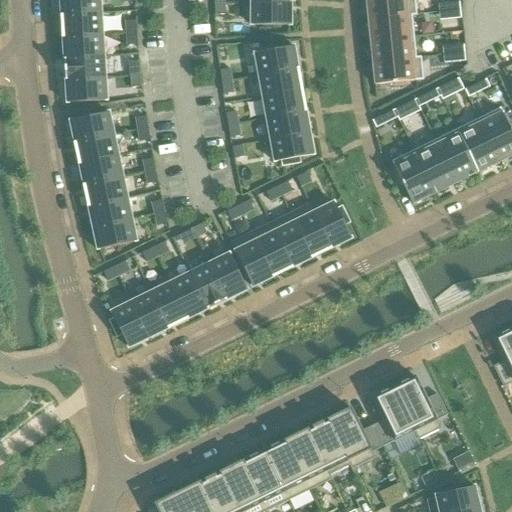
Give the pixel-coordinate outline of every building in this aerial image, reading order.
[(99,0),(59,0),(60,17),(100,14),(99,0)] [(365,0),(367,21),(411,16),(411,17),(416,16),(414,0),(365,0)] [(250,3),(250,26),(274,26),(290,26),(290,4),(250,3)] [(459,3),(447,4),(448,12),(460,11),(459,3)] [(224,4),(214,4),(215,16),(225,16),(224,4)] [(460,11),(448,12),(448,20),(460,19),(460,11)] [(100,14),(60,17),(62,38),(102,36),(100,14)] [(411,16),(367,21),(370,42),(414,38),(411,17),(411,16)] [(134,21),(124,22),(125,34),(135,33),(134,21)] [(135,33),(125,34),(126,46),(136,45),(135,33)] [(102,36),(62,38),(63,60),(103,57),(102,36)] [(414,38),(370,42),(372,63),(416,59),(416,58),(414,38)] [(463,46),(451,47),(452,55),(464,54),(463,46)] [(285,49),(254,55),(258,77),(297,70),(293,47),(285,49)] [(464,54),(452,55),(453,63),(465,62),(464,54)] [(103,57),(63,60),(65,81),(105,79),(103,57)] [(416,59),(372,63),(374,86),(391,84),(393,86),(407,85),(408,83),(408,82),(413,82),(423,81),(421,63),(421,58),(416,58),(416,59)] [(138,64),(128,65),(129,77),(139,76),(138,64)] [(230,70),(220,71),(221,83),(231,82),(230,70)] [(297,70),(258,77),(262,98),(301,91),(297,70)] [(139,76),(129,77),(131,89),(141,88),(139,76)] [(105,79),(65,81),(66,104),(106,101),(105,79)] [(231,82),(221,83),(223,95),(233,94),(231,82)] [(447,85),(436,90),(440,97),(442,101),(452,95),(447,85)] [(475,86),(464,91),(468,98),(478,93),(475,86)] [(436,90),(426,95),(429,102),(440,97),(436,90)] [(301,91),(262,98),(265,119),(305,112),(301,91)] [(404,106),(393,111),(397,118),(399,122),(409,117),(404,106)] [(511,132),(500,109),(478,119),(499,163),(511,156),(511,132)] [(393,111),(383,116),(386,124),(397,118),(393,111)] [(305,112),(265,119),(269,141),(309,134),(305,112)] [(108,113),(69,122),(74,144),(113,136),(108,113)] [(236,113),(226,115),(228,126),(238,125),(236,113)] [(145,117),(135,119),(137,131),(147,129),(145,117)] [(478,119),(456,130),(476,174),(499,163),(478,119)] [(238,125),(228,126),(230,138),(240,136),(238,125)] [(147,129),(137,131),(139,143),(149,141),(147,129)] [(456,130),(435,140),(456,184),(476,174),(456,130)] [(309,134),(269,141),(273,163),(281,162),(282,165),(282,167),(298,164),(299,164),(298,159),(313,156),(309,134)] [(113,136),(74,144),(78,165),(118,157),(113,136)] [(435,140),(413,151),(435,194),(456,184),(435,140)] [(242,146),(232,148),(234,160),(244,158),(242,146)] [(413,151),(391,162),(395,171),(394,174),(400,186),(403,187),(403,186),(412,205),(435,194),(413,151)] [(118,157),(78,165),(83,186),(122,178),(118,157)] [(152,159),(142,161),(144,173),(154,171),(152,159)] [(154,171),(144,173),(147,185),(157,183),(154,171)] [(306,173),(296,179),(300,188),(311,182),(306,173)] [(122,178),(83,186),(87,207),(127,199),(122,178)] [(287,183),(276,188),(281,197),(292,192),(287,183)] [(276,188),(266,193),(270,203),(281,197),(276,188)] [(127,199),(87,207),(92,229),(131,220),(127,199)] [(161,201),(151,204),(154,215),(163,213),(161,201)] [(248,202),(238,207),(242,216),(253,211),(248,202)] [(314,213),(312,214),(330,249),(351,239),(344,226),(348,223),(341,209),(341,208),(337,211),(333,204),(333,203),(314,213)] [(309,204),(289,214),(311,259),(330,249),(312,214),(314,213),(309,204)] [(238,207),(227,213),(231,222),(242,216),(238,207)] [(163,213),(154,215),(156,227),(166,225),(163,213)] [(289,214),(270,224),(292,268),(311,259),(289,214)] [(131,220),(92,229),(97,251),(99,250),(103,249),(113,247),(136,242),(131,220)] [(270,224),(250,233),(272,278),(292,268),(270,224)] [(202,225),(191,230),(196,239),(206,234),(202,225)] [(191,230),(180,235),(185,244),(196,239),(191,230)] [(250,233),(230,243),(245,275),(252,288),(272,278),(250,233)] [(163,244),(152,249),(157,258),(168,253),(163,244)] [(113,247),(103,249),(105,256),(114,254),(113,247)] [(152,249),(142,254),(146,263),(157,258),(152,249)] [(229,255),(208,265),(226,301),(246,291),(237,273),(229,255)] [(124,263),(114,268),(118,277),(129,272),(124,263)] [(208,265),(189,274),(206,310),(226,301),(208,265)] [(114,268),(103,273),(107,282),(118,277),(114,268)] [(189,274),(169,284),(187,320),(206,310),(189,274)] [(169,284),(150,293),(168,329),(187,320),(169,284)] [(150,293),(128,304),(145,340),(148,339),(168,329),(150,293)] [(114,320),(109,322),(117,337),(121,335),(128,349),(145,340),(128,304),(110,313),(114,320)] [(511,330),(493,340),(504,363),(493,368),(503,389),(511,384),(511,330)] [(415,378),(393,389),(415,432),(414,433),(418,441),(419,441),(440,430),(436,422),(447,416),(437,396),(426,401),(415,378)] [(393,389),(372,399),(383,422),(372,427),(382,448),(393,443),(414,433),(415,432),(393,389)] [(350,410),(328,421),(349,467),(351,471),(375,460),(372,453),(382,448),(372,427),(362,433),(350,410)] [(328,421),(306,432),(329,477),(330,477),(349,467),(328,421)] [(306,432),(285,442),(309,492),(331,481),(332,481),(330,477),(329,477),(306,432)] [(285,442),(263,453),(288,503),(309,492),(285,442)] [(263,453),(242,463),(265,511),(270,511),(288,503),(263,453)] [(470,455),(456,462),(461,472),(475,465),(470,455)] [(265,511),(242,463),(220,474),(238,511),(265,511)] [(238,511),(220,474),(199,485),(212,511),(238,511)] [(212,511),(199,485),(177,495),(185,511),(212,511)] [(474,487),(435,496),(438,511),(467,511),(479,509),(474,487)] [(185,511),(177,495),(155,506),(157,511),(185,511)]
